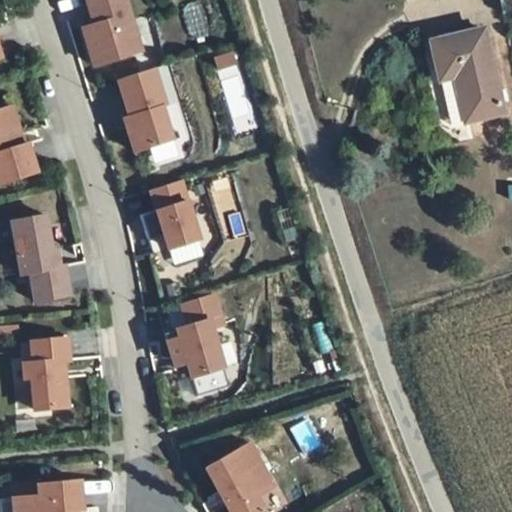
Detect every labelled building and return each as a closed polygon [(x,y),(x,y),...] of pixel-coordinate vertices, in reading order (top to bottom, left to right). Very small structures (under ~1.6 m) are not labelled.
[(129,0),(89,0),(96,19),(84,22),(96,60),(136,48),(130,27),(137,25),(129,0)] [(137,25),(130,27),(136,48),(144,46),(137,25)] [(454,74),(468,124),(506,114),(484,28),(433,42),(442,77),(454,74)] [(156,62),(120,74),(131,110),(126,112),(136,146),(175,133),(164,102),(168,100),(156,62)] [(442,77),(456,127),(468,124),(454,74),(442,77)] [(0,180),(38,168),(28,140),(24,141),(11,103),(0,106),(0,180)] [(205,232),(187,173),(155,183),(162,203),(147,208),(159,246),(205,232)] [(37,296),(72,290),(67,260),(62,261),(59,245),(49,247),(47,232),(51,231),(47,210),(12,217),(23,270),(32,268),(37,296)] [(62,261),(67,260),(64,244),(59,245),(62,261)] [(228,317),(219,289),(163,306),(179,358),(192,354),(202,388),(234,378),(216,321),(228,317)] [(38,405),(72,401),(67,355),(73,355),(70,332),(34,337),(36,358),(26,359),(28,374),(34,373),(38,405)] [(255,435),(211,461),(240,511),(256,511),(270,504),(273,508),(280,504),(283,508),(298,499),(277,463),(273,466),(255,435)] [(16,495),(18,511),(29,511),(33,511),(82,511),(81,505),(86,504),(82,475),(40,481),(42,492),(16,495)]
